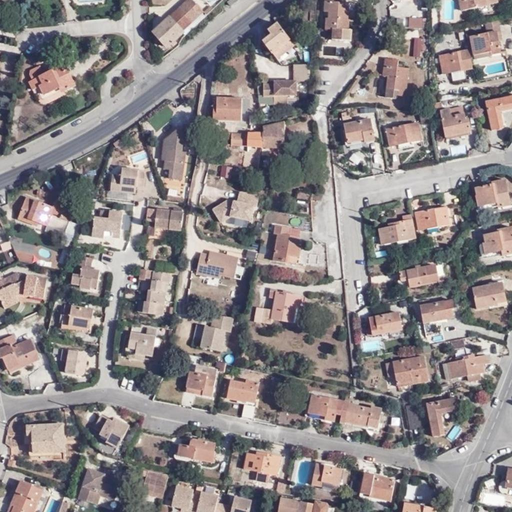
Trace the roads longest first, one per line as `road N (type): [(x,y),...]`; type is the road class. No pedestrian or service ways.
road 1 (residential): [(472,476),(106,397)]
road 2 (residential): [(382,0),(375,38),(320,120),(337,268)]
road 3 (residential): [(359,297),(347,193),(511,157)]
road 4 (unknown): [(213,49),(178,295)]
road 5 (secondary): [(158,93),(73,148),(0,182)]
road 6 (secondary): [(275,0),(158,93)]
road 7 (residential): [(125,260),(106,397)]
